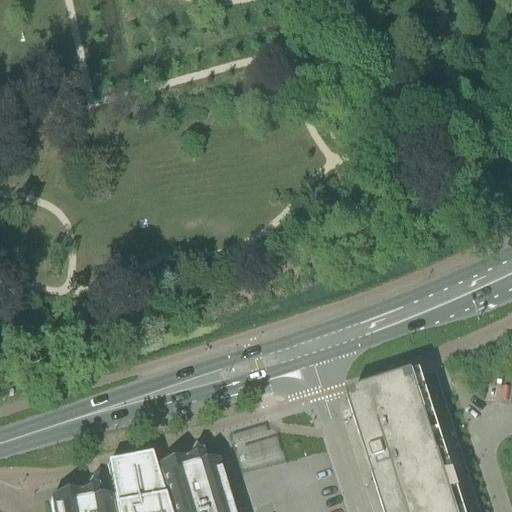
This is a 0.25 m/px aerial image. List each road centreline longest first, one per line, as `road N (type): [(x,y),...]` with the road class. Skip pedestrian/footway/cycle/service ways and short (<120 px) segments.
road 1 (secondary): [(105,418),(261,388),(311,354)]
road 2 (secondary): [(311,354),(253,358),(105,418)]
road 3 (secondary): [(311,354),(511,272)]
